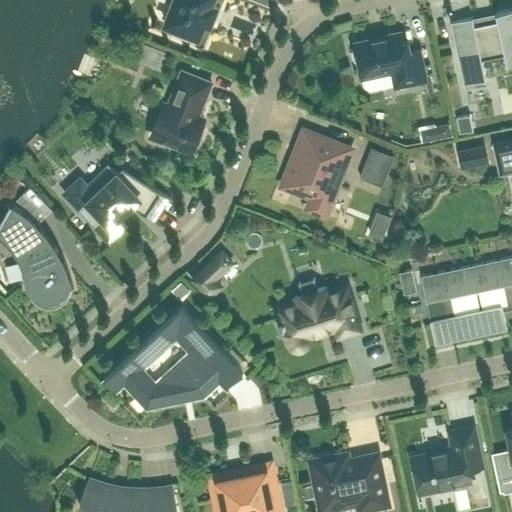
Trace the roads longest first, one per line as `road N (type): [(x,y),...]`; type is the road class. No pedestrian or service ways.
road 1 (residential): [(51,379),(204,238),(302,25),(377,0)]
road 2 (residential): [(51,379),(99,429),(154,437),(511,360)]
